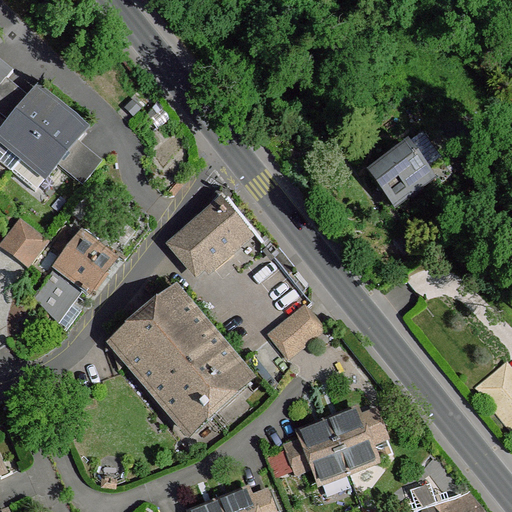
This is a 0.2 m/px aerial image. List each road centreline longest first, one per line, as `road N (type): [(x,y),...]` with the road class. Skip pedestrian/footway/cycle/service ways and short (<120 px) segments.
road 1 (tertiary): [(511,487),(240,153)]
road 2 (residential): [(240,153),(174,221),(87,337),(45,370),(0,390)]
road 3 (tertiary): [(240,153),(121,0)]
